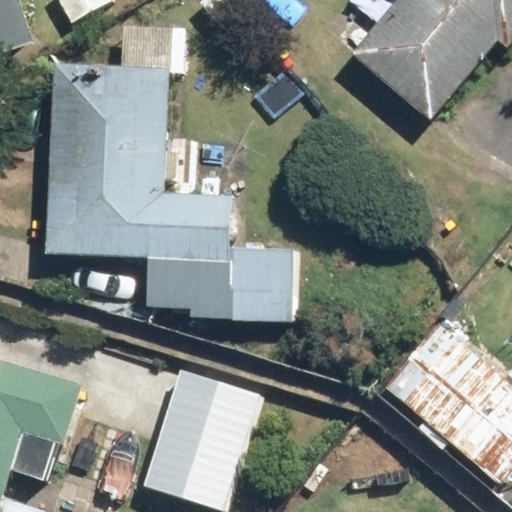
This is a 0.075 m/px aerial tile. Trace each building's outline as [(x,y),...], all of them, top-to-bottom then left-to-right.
[(0,0),(0,60),(32,49),(14,0),(0,0)] [(511,0),(349,0),(323,29),(415,113),(511,6),(511,0)] [(174,83),(60,78),(53,250),(156,254),(153,311),(291,318),(295,251),(230,247),(233,201),(169,197),(174,83)] [(511,398),(437,338),(398,385),(497,464),(511,446),(511,398)] [(25,385),(0,378),(0,487),(13,433),(82,452),(94,408),(24,389),(25,385)] [(219,507),(250,401),(189,384),(158,489),(219,507)]
